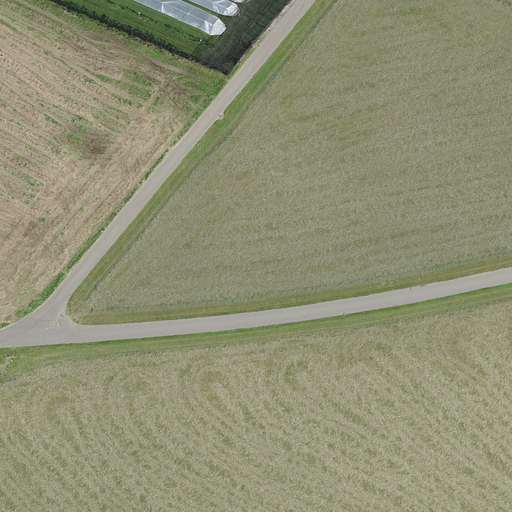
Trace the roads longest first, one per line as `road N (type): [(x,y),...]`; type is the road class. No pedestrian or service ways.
road 1 (unclassified): [(33,334),(235,322),(511,273)]
road 2 (unclassified): [(303,0),(33,334)]
